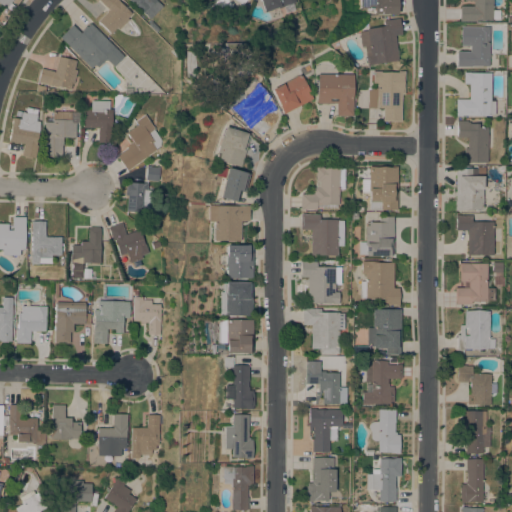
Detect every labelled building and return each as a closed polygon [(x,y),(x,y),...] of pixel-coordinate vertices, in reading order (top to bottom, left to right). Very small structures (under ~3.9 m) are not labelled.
[(0,0),(0,5),(4,8),(10,0),(0,0)] [(118,30),(116,27),(110,34),(97,21),(108,10),(97,0),(117,0),(131,13),(126,18),(128,20),(118,30)] [(155,0),(162,6),(149,19),(143,13),(129,0),(155,0)] [(260,0),(294,0),(298,9),(286,14),(283,7),(281,8),(280,6),(264,12),(260,0)] [(357,0),(395,0),(396,14),(373,14),(373,9),(357,9),(357,0)] [(491,0),(491,10),(499,10),(499,20),(491,20),(476,20),(476,22),(458,22),(458,6),(472,6),(472,1),(462,1),(462,0),(491,0)] [(398,61),(365,66),(362,46),(359,47),(357,32),(365,30),(364,28),(382,26),(382,21),(397,18),(400,35),(394,36),(398,61)] [(159,29),(156,33),(148,25),(151,21),(159,29)] [(113,67),(105,59),(97,67),(94,64),(90,68),(59,37),(71,25),(80,33),(89,23),(123,57),(113,67)] [(488,27),(488,66),(471,66),(471,67),(456,67),(456,52),(459,52),(460,27),(488,27)] [(37,82),(40,68),(54,72),(58,56),(75,61),(73,69),(76,70),(73,84),(71,84),(69,90),(37,82)] [(400,121),(382,121),(382,108),(366,108),(366,88),(375,88),(375,83),(372,83),(372,71),(403,72),(403,95),(400,94),(400,121)] [(490,101),(494,101),(494,115),(488,115),(488,116),(455,116),(455,99),(468,99),(468,84),(463,84),(463,72),(469,72),(469,73),(490,73),(490,101)] [(281,114),(268,90),(298,74),(310,99),(281,114)] [(351,75),(351,116),(335,116),(335,104),(315,104),(315,74),(351,75)] [(272,130),(258,124),(263,114),(246,129),(224,105),(234,96),(237,100),(241,95),(237,91),(250,79),(269,100),(279,117),(272,130)] [(156,87),(152,92),(147,87),(151,82),(156,87)] [(97,130),(98,130),(98,128),(82,128),(82,110),(90,110),(90,101),(108,101),(108,109),(111,109),(111,143),(97,143),(97,130)] [(38,122),(38,129),(35,145),(37,145),(35,158),(31,158),(30,159),(24,158),(25,156),(21,156),(23,144),(8,141),(11,125),(12,118),(20,119),(21,117),(15,116),(16,111),(25,113),(26,107),(37,110),(35,121),(38,122)] [(52,111),(70,112),(69,120),(71,120),(71,122),(75,122),(75,138),(62,137),(62,145),(61,145),(60,157),(43,157),(43,122),(52,122),(52,111)] [(155,148),(156,150),(126,171),(116,156),(127,148),(126,147),(132,142),(126,133),(137,125),(134,122),(144,114),(154,129),(161,140),(161,144),(155,148)] [(487,163),(463,162),(463,149),(466,149),(466,137),(455,137),(455,121),(467,121),(467,123),(477,123),(477,127),(487,127),(487,163)] [(238,167),(211,160),(220,128),(247,136),(238,167)] [(150,167),(150,165),(158,165),(158,168),(160,168),(158,181),(145,180),(147,167),(150,167)] [(243,192),(236,191),(233,202),(216,197),(222,178),(212,176),(215,166),(224,169),(224,168),(247,174),(243,192)] [(320,167),(320,168),(338,168),(338,169),(343,169),(343,189),(338,189),(338,205),(336,205),(336,208),(315,208),(315,210),(304,210),(300,210),(300,194),(312,194),(312,187),(315,187),(315,181),(314,181),(314,167),(320,167)] [(396,210),(369,210),(369,193),(360,193),(360,179),(368,179),(368,167),(396,167),(396,210)] [(455,168),(476,168),(476,167),(484,167),(484,174),(477,174),(477,176),(482,176),(482,210),(472,210),(472,211),(454,211),(455,168)] [(126,211),(127,195),(124,195),(126,182),(144,184),(144,183),(148,183),(147,190),(154,191),(153,201),(160,202),(159,214),(126,211)] [(351,212),(351,203),(363,203),(363,212),(351,212)] [(247,206),(247,221),(238,221),(238,241),(211,241),(211,222),(205,222),(205,206),(247,206)] [(337,221),(343,221),(343,246),(336,246),(336,256),(310,256),(310,230),(300,230),(300,214),(304,214),(319,214),(319,219),(337,219),(337,221)] [(466,230),(455,230),(455,215),(459,215),(471,215),(471,222),(492,222),(492,255),(466,255),(466,230)] [(24,250),(19,249),(19,256),(1,255),(2,249),(0,249),(0,224),(12,224),(12,217),(24,217),(24,250)] [(365,222),(378,222),(378,217),(393,217),(393,255),(390,255),(390,256),(381,256),(381,257),(379,257),(379,256),(365,256),(365,255),(359,255),(359,242),(365,242),(365,222)] [(44,221),(44,237),(60,237),(60,255),(51,255),(50,263),(38,263),(38,264),(30,264),(31,221),(44,221)] [(148,253),(141,255),(142,258),(130,263),(126,253),(120,255),(114,240),(113,240),(108,228),(121,223),(125,235),(139,230),(148,253)] [(99,263),(82,263),(82,262),(72,262),(72,258),(70,258),(70,245),(79,245),(79,241),(87,242),(87,228),(88,228),(88,227),(99,227),(99,228),(100,228),(99,263)] [(153,249),(151,243),(158,241),(160,246),(153,249)] [(250,279),(223,278),(223,245),(250,245),(250,279)] [(306,303),(306,278),(299,277),(300,261),(316,262),(316,267),(340,267),(340,285),(334,285),(334,292),(338,292),(338,304),(306,303)] [(398,306),(394,306),(394,305),(382,305),(382,299),(359,298),(359,281),(364,281),(365,274),(360,274),(361,261),(377,261),(377,263),(393,263),(392,288),(398,288),(398,306)] [(491,273),(491,263),(501,262),(501,272),(491,273)] [(486,301),(470,301),(470,304),(454,304),(454,288),(467,288),(467,282),(458,282),(458,263),(486,263),(486,288),(493,288),(493,300),(486,300),(486,301)] [(250,316),(222,316),(222,311),(216,311),(216,293),(223,293),(223,282),(247,282),(247,283),(250,283),(250,316)] [(160,334),(148,334),(148,323),(141,322),(141,321),(132,321),(133,296),(142,297),(142,300),(151,300),(151,304),(161,304),(160,334)] [(11,341),(7,341),(7,342),(1,342),(1,341),(0,341),(0,307),(1,307),(2,297),(11,298),(11,341)] [(93,310),(97,310),(97,301),(122,301),(122,302),(129,302),(129,318),(122,318),(122,333),(114,333),(114,329),(106,329),(106,343),(92,343),(93,310)] [(89,324),(72,324),(72,332),(69,332),(69,344),(57,344),(57,343),(53,343),(53,330),(53,326),(53,323),(53,320),(54,320),(54,317),(53,317),(53,315),(54,315),(54,310),(53,310),(53,307),(54,307),(54,303),(84,303),(84,313),(90,313),(89,324)] [(29,343),(15,343),(15,329),(17,329),(17,313),(26,313),(27,309),(35,310),(36,306),(45,306),(44,331),(29,331),(29,343)] [(310,325),(301,325),(301,308),(305,308),(320,308),(320,312),(338,312),(338,313),(343,313),(343,329),(338,329),(338,354),(319,353),(319,349),(310,349),(310,325)] [(399,355),(384,354),(385,348),(372,348),(372,347),(366,347),(366,328),(372,328),(372,309),(400,309),(399,355)] [(456,351),(456,335),(459,335),(459,325),(463,325),(463,311),(488,312),(488,339),(493,339),(493,349),(472,348),(472,351),(456,351)] [(251,320),(251,353),(225,353),(225,354),(214,354),(214,353),(208,354),(207,345),(212,344),(212,345),(215,343),(216,333),(216,322),(224,320),(251,320)] [(247,382),(246,382),(246,387),(247,387),(247,391),(251,391),(251,394),(252,394),(252,409),(243,409),(243,408),(230,408),(230,399),(222,399),(222,385),(230,385),(230,367),(221,367),(221,357),(230,357),(230,365),(247,365),(247,382)] [(400,379),(387,379),(387,383),(388,383),(388,387),(392,387),(392,390),(393,390),(393,402),(388,402),(388,405),(361,405),(361,392),(365,392),(366,385),(370,385),(370,382),(364,382),(364,361),(386,361),(386,365),(388,365),(388,357),(396,357),(396,364),(400,364),(400,379)] [(489,405),(473,405),(473,396),(468,396),(468,382),(456,381),(456,365),(465,365),(465,366),(471,366),(471,373),(475,373),(475,374),(490,374),(489,405)] [(338,387),(346,387),(345,404),(321,404),(322,394),(317,394),(317,384),(304,384),(304,367),(309,367),(309,368),(319,368),(319,371),(324,371),(324,373),(338,373),(338,387)] [(19,405),(19,418),(36,418),(36,430),(44,430),(44,445),(34,445),(34,443),(15,442),(15,435),(7,435),(8,405),(19,405)] [(64,405),(63,418),(70,418),(70,422),(79,423),(79,435),(77,435),(77,439),(69,439),(69,440),(50,439),(51,405),(64,405)] [(328,428),(336,428),(336,440),(328,440),(328,452),(311,452),(311,439),(312,439),(312,431),(308,431),(308,408),(314,408),(314,409),(341,410),(340,427),(328,427),(328,428)] [(377,409),(395,410),(394,423),(394,432),(396,432),(396,435),(399,435),(398,454),(389,454),(390,453),(377,452),(377,441),(372,441),(371,440),(370,439),(370,437),(370,435),(370,434),(370,432),(369,431),(368,429),(368,426),(368,425),(369,424),(370,423),(372,422),(374,422),(377,422),(377,409)] [(489,447),(482,447),(482,453),(465,453),(465,427),(460,427),(460,411),(485,411),(485,427),(489,427),(489,447)] [(119,455),(96,455),(97,428),(112,428),(112,414),(126,415),(126,442),(127,442),(127,445),(126,445),(125,448),(119,448),(119,452),(119,455)] [(155,450),(150,450),(150,455),(139,454),(139,457),(130,457),(131,428),(147,428),(147,415),(160,415),(159,445),(155,445),(155,450)] [(222,426),(229,426),(229,415),(247,415),(247,427),(246,427),(246,438),(248,438),(248,440),(251,440),(251,459),(243,459),(243,457),(229,457),(229,449),(222,449),(222,426)] [(311,458),(332,458),(332,470),(334,470),(334,492),(328,492),(328,500),(314,500),(314,501),(312,501),(312,502),(306,501),(306,498),(305,498),(305,486),(306,486),(306,483),(312,483),(312,474),(311,474),(311,458)] [(365,474),(371,474),(371,469),(378,469),(378,458),(393,459),(393,458),(400,458),(400,476),(394,476),(394,488),(395,488),(395,502),(378,502),(378,496),(373,496),(373,490),(365,489),(365,474)] [(481,502),(466,501),(466,503),(459,503),(459,487),(460,487),(460,484),(464,484),(464,481),(466,482),(466,474),(465,474),(465,459),(482,459),(481,502)] [(229,484),(221,484),(221,479),(219,479),(219,467),(251,467),(251,485),(245,485),(245,497),(246,498),(246,510),(229,510),(229,484)] [(112,511),(115,507),(103,498),(112,485),(111,484),(116,477),(124,483),(122,486),(130,490),(127,494),(135,499),(126,511),(112,511)] [(74,501),(74,511),(60,511),(61,482),(67,482),(67,481),(81,481),(81,484),(90,484),(90,501),(74,501)] [(15,511),(13,508),(20,504),(19,502),(21,502),(19,498),(29,492),(31,495),(34,494),(42,509),(38,511),(15,511)]
